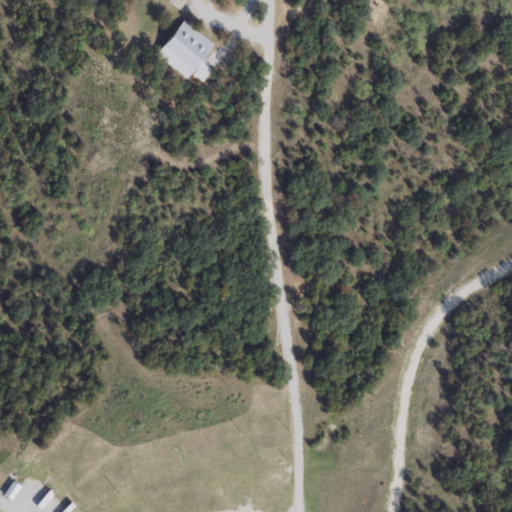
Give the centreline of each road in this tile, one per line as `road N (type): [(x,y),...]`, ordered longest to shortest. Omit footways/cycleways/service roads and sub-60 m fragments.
road 1 (residential): [(268,31),(264,186),(292,388),(297,511),(402,479),(409,367),(437,316),(511,266)]
road 2 (track): [(292,388),(141,372),(0,197)]
